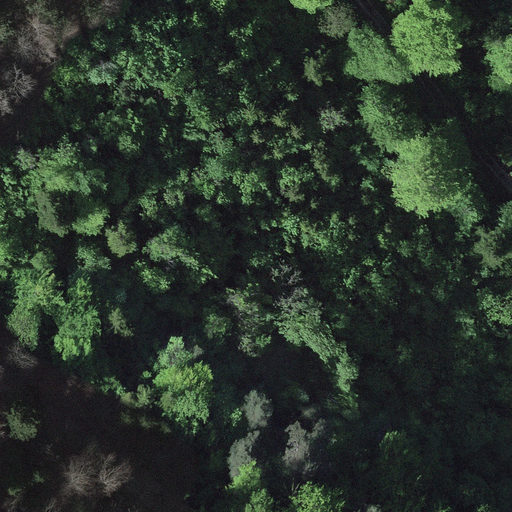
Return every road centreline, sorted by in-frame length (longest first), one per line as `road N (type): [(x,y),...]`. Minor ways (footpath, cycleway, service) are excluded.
road 1 (track): [(0,353),(40,397),(101,436),(177,511)]
road 2 (track): [(511,184),(363,0)]
